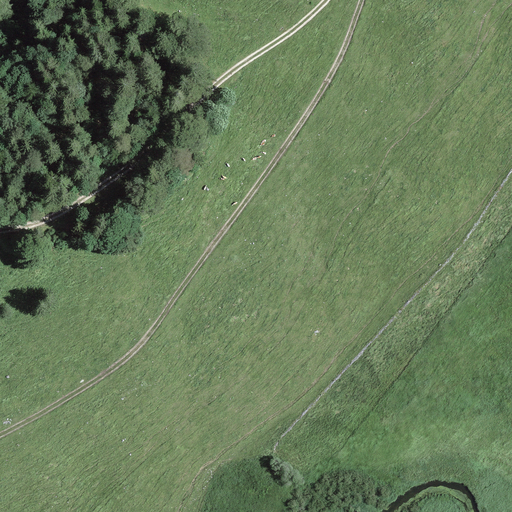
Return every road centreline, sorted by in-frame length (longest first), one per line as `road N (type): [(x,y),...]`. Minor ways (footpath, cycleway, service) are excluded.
road 1 (track): [(362,0),(306,114),(151,331),(95,380),(0,435)]
road 2 (track): [(326,0),(219,80),(120,172),(48,219),(0,230)]
